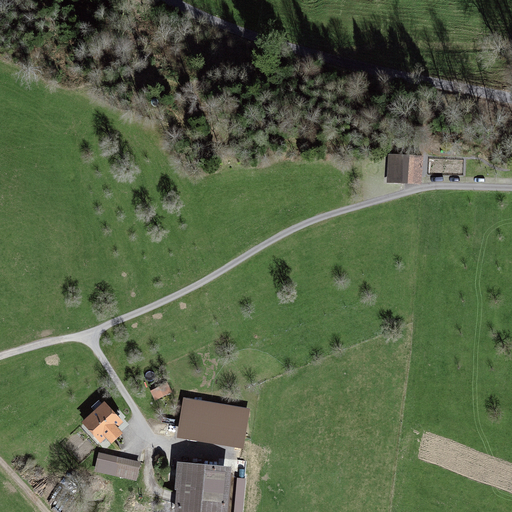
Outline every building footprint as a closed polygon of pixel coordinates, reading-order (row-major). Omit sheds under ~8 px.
[(391,155),(389,184),(423,186),(425,157),(391,155)] [(170,392),(166,385),(152,392),(156,399),(170,392)] [(106,400),(82,422),(107,448),(130,425),(106,400)] [(247,412),(185,402),(180,432),(242,443),(247,412)] [(116,460),(106,458),(102,474),(112,476),(116,460)] [(229,511),(236,467),(179,459),(171,511),(229,511)] [(142,464),(120,460),(117,478),(139,482),(142,464)] [(147,511),(122,502),(118,511),(147,511)]
